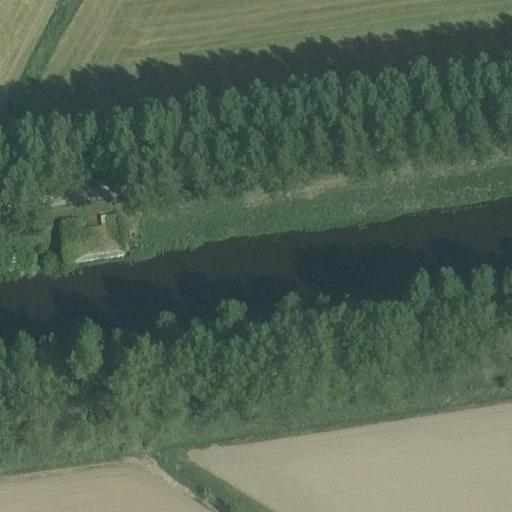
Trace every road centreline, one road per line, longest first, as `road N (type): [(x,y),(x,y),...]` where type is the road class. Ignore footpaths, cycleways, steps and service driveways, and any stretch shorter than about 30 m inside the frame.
road 1 (unclassified): [(511,134),(0,210)]
road 2 (track): [(511,344),(0,419)]
